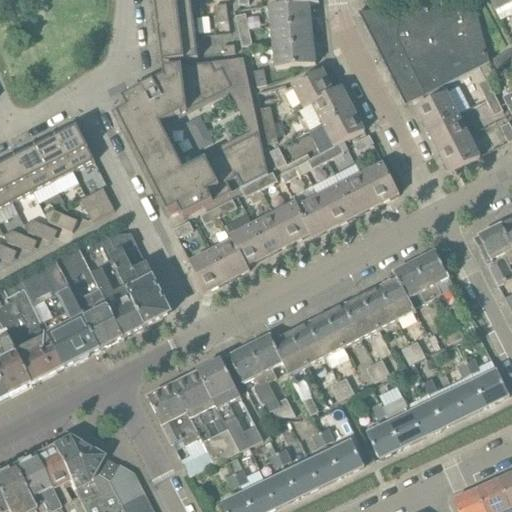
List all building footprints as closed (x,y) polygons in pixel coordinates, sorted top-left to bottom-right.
[(155,24),(193,19),(190,0),(183,0),(155,3),(157,13),(154,13),(155,23),(155,24)] [(238,0),(239,8),(250,7),(248,0),(238,0)] [(294,8),(309,7),(319,6),(318,0),(277,0),(278,7),(294,6),(294,8)] [(511,0),(489,0),(496,14),(511,6),(511,0)] [(271,29),(311,25),(309,7),(294,8),(294,6),(278,7),(269,8),(271,29)] [(406,108),(413,104),(491,65),(475,6),(359,14),(406,108)] [(216,17),(228,15),(227,7),(215,8),(216,17)] [(217,25),(229,24),(228,15),(216,17),(217,25)] [(239,35),(249,32),(246,17),(235,19),(239,35)] [(161,43),(196,39),(193,19),(155,24),(155,25),(157,35),(160,35),(161,43)] [(273,50),(313,46),(311,25),(271,29),(273,50)] [(242,50),(253,48),(249,32),(239,35),(242,50)] [(196,39),(161,43),(162,51),(159,51),(160,64),(160,65),(198,61),(196,39)] [(273,50),(275,72),(315,68),(313,46),(273,50)] [(224,58),(232,57),(231,48),(223,49),(224,58)] [(498,70),(511,63),(508,55),(494,62),(498,70)] [(259,134),(252,138),(184,173),(160,127),(232,90),(222,70),(215,74),(211,65),(161,71),(162,81),(123,100),(126,107),(113,114),(128,144),(131,142),(141,163),(138,164),(141,170),(144,168),(154,188),(151,190),(167,220),(180,213),(183,219),(232,194),(227,184),(238,179),(243,189),(268,176),(259,160),(264,157),(259,134)] [(257,90),(267,88),(264,72),(254,74),(257,90)] [(322,100),(334,94),(323,73),(291,89),(303,112),(323,102),(322,100)] [(487,103),(495,98),(487,82),(479,87),(487,103)] [(322,129),(354,112),(342,89),(334,94),(322,100),(323,102),(303,112),(300,113),(311,134),(322,129)] [(428,133),(458,117),(447,95),(416,111),(428,133)] [(495,118),(503,114),(495,98),(487,103),(495,118)] [(265,130),(275,128),(271,110),(261,112),(265,130)] [(322,129),(333,150),(340,147),(365,134),(354,112),(322,129)] [(439,154),(469,139),(458,117),(428,133),(439,154)] [(508,146),(511,144),(511,130),(510,126),(501,130),(508,146)] [(56,138),(75,175),(95,164),(76,127),(56,138)] [(268,147),(278,145),(275,128),(265,130),(268,147)] [(54,185),(75,175),(56,138),(35,149),(54,185)] [(358,155),(374,147),(370,138),(354,147),(358,155)] [(481,161),(480,160),(469,139),(439,154),(450,176),(481,161)] [(340,147),(333,150),(323,155),(328,164),(344,156),(340,147)] [(33,196),(54,185),(35,149),(15,159),(33,196)] [(278,172),(287,167),(279,151),(270,155),(278,172)] [(323,155),(301,167),(306,176),(328,164),(323,155)] [(0,180),(13,206),(33,196),(15,159),(0,166),(0,180)] [(306,176),(301,167),(281,177),(286,186),(306,176)] [(400,197),(397,192),(384,167),(362,178),(378,208),(400,197)] [(262,193),(278,185),(273,175),(257,184),(262,193)] [(356,219),(378,208),(362,178),(341,189),(356,219)] [(0,212),(13,206),(0,180),(0,212)] [(246,201),(262,193),(257,184),(241,192),(246,201)] [(334,231),(356,219),(341,189),(319,200),(334,231)] [(87,214),(109,202),(103,191),(81,203),(87,214)] [(314,241),(334,231),(319,200),(299,210),(314,241)] [(109,202),(87,214),(92,225),(115,213),(109,202)] [(222,220),(238,212),(233,203),(217,211),(222,220)] [(313,242),(314,241),(299,210),(297,204),(273,216),(290,248),(311,237),(313,242)] [(205,228),(222,220),(217,211),(201,219),(205,228)] [(73,235),(78,223),(54,213),(45,218),(48,224),(73,235)] [(268,259),(290,248),(273,216),(252,227),(268,259)] [(511,246),(511,222),(503,228),(511,246)] [(28,235),(34,238),(39,226),(33,223),(24,228),(28,235)] [(178,242),(194,234),(189,225),(173,233),(178,242)] [(248,269),(268,259),(252,227),(230,238),(233,244),(249,274),(250,273),(248,269)] [(511,246),(503,228),(475,242),(486,266),(490,264),(493,269),(490,274),(496,286),(501,288),(511,282),(511,273),(509,268),(511,267),(511,246)] [(8,245),(14,248),(19,236),(13,234),(4,238),(8,245)] [(147,331),(164,323),(168,309),(147,268),(134,275),(124,256),(137,249),(132,238),(131,237),(101,240),(147,331)] [(124,343),(147,331),(101,240),(100,240),(101,241),(77,252),(124,343)] [(228,285),(249,274),(233,244),(212,254),(228,285)] [(101,355),(124,343),(77,252),(55,264),(101,355)] [(206,296),(228,285),(212,254),(190,265),(206,296)] [(437,288),(449,281),(436,255),(415,265),(434,302),(442,298),(437,288)] [(65,373),(101,355),(55,264),(19,282),(65,373)] [(425,307),(434,302),(415,265),(394,276),(397,281),(410,302),(420,297),(425,307)] [(380,290),(398,324),(416,315),(410,302),(397,281),(380,290)] [(0,323),(33,389),(65,373),(19,282),(0,291),(0,323)] [(380,333),(398,324),(380,290),(363,299),(380,333)] [(362,343),(380,333),(363,299),(344,308),(362,343)] [(344,352),(362,343),(344,308),(326,317),(344,352)] [(326,361),(344,352),(326,317),(308,327),(326,361)] [(0,380),(10,401),(33,389),(0,323),(0,380)] [(448,330),(456,345),(464,340),(459,331),(456,325),(448,330)] [(309,370),(326,361),(308,327),(291,336),(309,370)] [(456,345),(448,330),(440,334),(448,349),(456,345)] [(290,380),(309,370),(291,336),(274,344),(283,366),(290,380)] [(272,373),(283,366),(274,344),(271,339),(250,350),(269,386),(277,382),(272,373)] [(418,364),(426,360),(418,345),(410,349),(418,364)] [(410,369),(418,364),(410,349),(402,353),(410,369)] [(255,381),(260,390),(255,394),(263,409),(265,408),(270,417),(273,415),(269,406),(277,401),(269,386),(250,350),(230,360),(243,387),(255,381)] [(472,377),(480,373),(475,361),(466,366),(472,377)] [(382,382),(390,378),(382,363),(374,367),(382,382)] [(199,376),(218,414),(230,408),(242,401),(223,364),(199,376)] [(463,381),(472,377),(466,366),(458,370),(463,381)] [(382,382),(374,367),(366,371),(374,387),(382,382)] [(475,385),(487,410),(509,400),(497,374),(475,385)] [(214,469),(239,456),(218,414),(199,376),(174,389),(203,447),(214,469)] [(0,405),(10,401),(0,380),(0,405)] [(339,385),(347,401),(355,397),(347,381),(339,385)] [(429,398),(438,394),(432,382),(423,386),(429,398)] [(339,405),(347,401),(339,385),(331,390),(339,405)] [(466,421),(487,410),(475,385),(453,395),(466,421)] [(420,402),(429,398),(423,386),(415,390),(420,402)] [(199,449),(203,447),(174,389),(153,400),(150,404),(172,447),(174,446),(173,446),(182,441),(186,450),(196,444),(199,449)] [(444,431),(466,421),(453,395),(432,405),(444,431)] [(401,452),(422,442),(410,416),(401,398),(381,407),(387,419),(385,419),(388,426),(401,452)] [(311,419),(319,415),(311,399),(303,404),(311,419)] [(277,421),(287,420),(279,405),(277,401),(269,406),(273,415),(277,421)] [(279,405),(287,420),(296,420),(286,401),(279,405)] [(422,442),(444,431),(432,405),(410,416),(422,442)] [(385,419),(387,419),(381,407),(372,411),(378,423),(385,419)] [(227,432),(239,456),(264,444),(256,429),(244,436),(230,408),(218,414),(227,432)] [(379,462),(401,452),(388,426),(367,437),(379,462)] [(327,448),(335,444),(329,432),(321,436),(327,448)] [(318,452),(327,448),(321,436),(312,440),(318,452)] [(123,511),(118,500),(110,485),(118,470),(102,461),(69,442),(54,449),(83,511),(123,511)] [(342,480),(363,470),(351,444),(330,454),(342,480)] [(83,511),(54,449),(33,460),(59,511),(83,511)] [(284,468),(292,464),(286,452),(278,456),(284,468)] [(321,490),(342,480),(330,454),(309,465),(321,490)] [(275,472),(284,468),(278,456),(270,461),(275,472)] [(59,511),(33,460),(12,470),(33,511),(59,511)] [(299,501),(321,490),(309,465),(287,475),(299,501)] [(0,476),(0,498),(6,511),(33,511),(12,470),(0,476)] [(118,500),(138,489),(132,478),(118,470),(110,485),(118,500)] [(241,489),(249,485),(244,473),(235,477),(241,489)] [(278,511),(299,501),(287,475),(266,485),(278,511)] [(511,511),(511,476),(499,483),(511,511)] [(232,494),(241,489),(235,477),(226,481),(232,494)] [(511,511),(499,483),(476,493),(484,511),(511,511)] [(252,511),(276,511),(278,511),(266,485),(244,496),(252,511)] [(138,489),(118,500),(123,511),(144,501),(138,489)] [(457,511),(484,511),(476,493),(453,503),(457,511)] [(223,511),(252,511),(244,496),(221,507),(223,511)] [(150,511),(144,501),(123,511),(150,511)]
